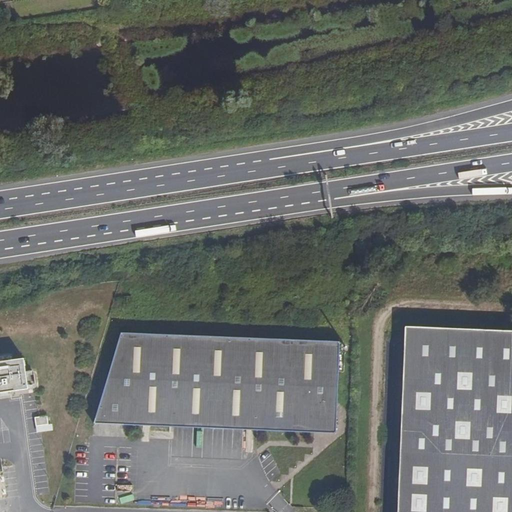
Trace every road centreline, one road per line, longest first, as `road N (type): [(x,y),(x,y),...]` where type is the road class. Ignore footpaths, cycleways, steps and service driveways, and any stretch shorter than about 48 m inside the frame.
road 1 (trunk): [(0,241),(324,192)]
road 2 (trunk): [(277,166),(0,209)]
road 3 (unknown): [(104,496),(106,437),(238,445),(254,458),(281,511)]
road 4 (trunk): [(511,105),(307,150),(277,166)]
road 5 (trunk): [(511,131),(277,166)]
road 6 (trunk): [(324,192),(511,162)]
road 7 (trunk): [(324,192),(354,201),(511,190)]
